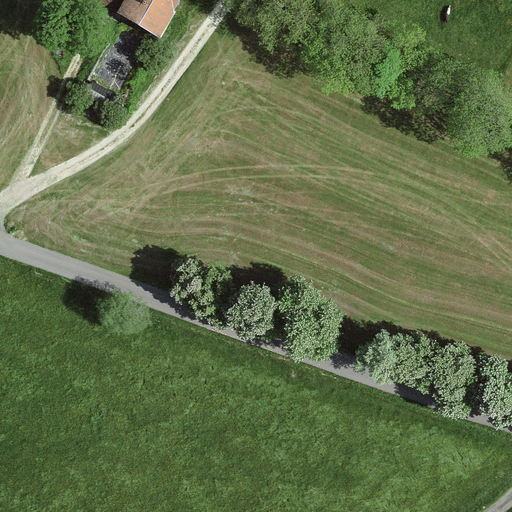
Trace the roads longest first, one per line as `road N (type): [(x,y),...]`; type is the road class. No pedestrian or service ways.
road 1 (unclassified): [(0,245),(511,428)]
road 2 (track): [(23,185),(109,144),(225,0)]
